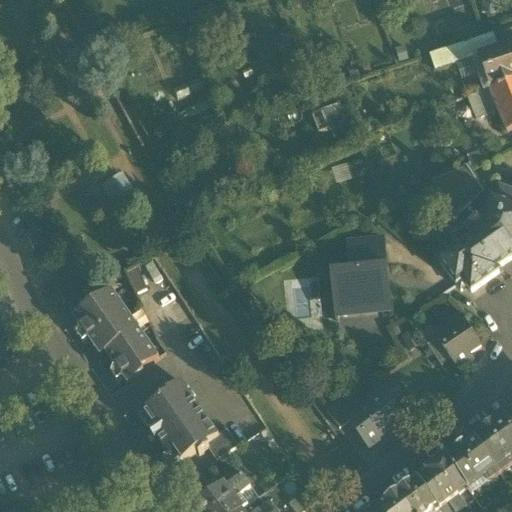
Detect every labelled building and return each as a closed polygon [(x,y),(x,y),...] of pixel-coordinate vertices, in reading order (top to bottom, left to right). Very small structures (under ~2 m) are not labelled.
[(483,0),(484,9),(497,9),(497,0),(483,0)] [(493,37),(479,41),(484,55),(498,51),(493,37)] [(430,58),(435,73),(456,66),(479,59),(478,57),(484,55),(479,41),(430,58)] [(478,78),(483,94),(489,92),(511,84),(511,46),(498,51),(484,55),(478,57),(479,59),(480,61),(473,64),(478,78)] [(480,61),(479,59),(456,66),(462,83),(478,78),(473,64),(480,61)] [(511,84),(489,92),(498,114),(508,134),(511,132),(511,84)] [(489,92),(483,94),(467,100),(476,123),(498,114),(489,92)] [(334,131),(347,123),(337,108),(325,115),(334,131)] [(467,156),(472,168),(484,163),(478,151),(467,156)] [(361,163),(334,168),(337,183),(364,178),(361,163)] [(437,190),(457,218),(484,196),(468,170),(456,175),(433,184),(437,190)] [(119,175),(99,187),(112,207),(132,195),(119,175)] [(467,232),(473,241),(496,272),(511,261),(511,262),(511,261),(511,194),(500,189),(494,204),(493,203),(486,218),(467,232)] [(498,275),(496,272),(473,241),(440,264),(457,287),(463,283),(472,294),(498,275)] [(351,261),(352,267),(368,266),(367,260),(384,258),(382,243),(350,246),(351,261)] [(333,275),(337,312),(389,307),(384,258),(367,260),(368,266),(352,267),(351,267),(352,273),(333,275)] [(148,293),(138,270),(127,275),(137,297),(148,293)] [(82,293),(91,307),(112,292),(112,293),(118,289),(111,279),(82,293)] [(105,356),(128,388),(144,376),(142,373),(160,361),(138,331),(133,334),(127,325),(132,321),(112,293),(112,292),(91,307),(72,319),(100,360),(105,356)] [(452,360),(460,372),(474,362),(471,358),(482,350),(460,317),(433,334),(438,341),(451,360),(451,361),(452,360)] [(133,334),(138,331),(132,321),(127,325),(133,334)] [(422,347),(414,332),(400,339),(409,354),(422,347)] [(429,349),(441,367),(451,360),(438,341),(427,347),(429,349)] [(157,442),(176,469),(197,455),(199,458),(208,452),(209,451),(207,448),(219,439),(218,438),(181,385),(158,401),(160,403),(143,414),(153,429),(148,433),(155,443),(157,442)] [(349,424),(370,452),(407,424),(382,391),(345,418),(349,424)] [(327,413),(340,430),(349,424),(345,418),(345,419),(335,406),(327,413)] [(511,415),(502,421),(511,435),(511,415)] [(511,465),(510,463),(511,462),(511,435),(502,421),(501,421),(474,441),(501,477),(511,469),(511,465)] [(208,452),(217,463),(238,449),(227,432),(218,438),(219,439),(207,448),(209,451),(208,452)] [(501,478),(501,477),(474,441),(446,460),(469,491),(470,493),(484,483),(487,487),(501,478)] [(460,498),(469,491),(446,460),(418,481),(440,511),(462,511),(467,508),(460,498)] [(224,486),(226,490),(234,483),(229,476),(221,483),(224,486)] [(234,483),(226,490),(235,501),(250,489),(242,478),(234,483)] [(440,511),(418,481),(398,495),(410,511),(433,511),(434,511),(433,511),(440,511)] [(243,511),(235,501),(226,490),(224,486),(219,490),(215,486),(202,496),(206,500),(195,508),(197,511),(243,511)] [(244,511),(259,501),(250,489),(235,501),(243,511),(244,511)] [(290,506),(294,511),(306,511),(315,505),(307,492),(290,506)] [(410,511),(398,495),(378,510),(379,511),(410,511)]
